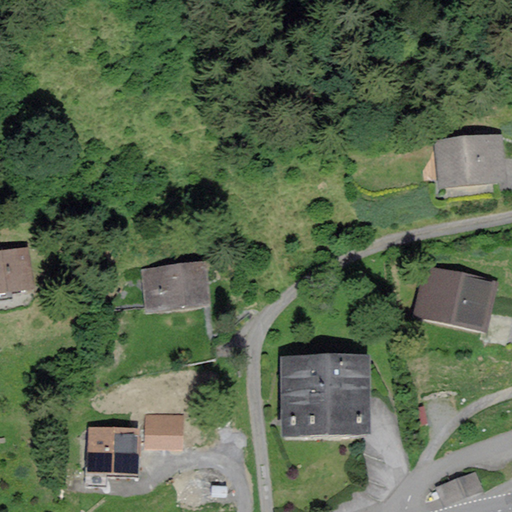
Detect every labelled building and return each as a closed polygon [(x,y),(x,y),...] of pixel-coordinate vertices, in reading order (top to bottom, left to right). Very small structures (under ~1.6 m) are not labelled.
[(497,145),(439,150),(443,193),(501,189),(497,145)] [(0,262),(0,299),(32,295),(27,258),(0,262)] [(204,272),(145,277),(149,317),(208,312),(204,272)] [(493,290),(430,276),(419,322),(482,336),(493,290)] [(289,374),(289,443),(364,443),(364,373),(289,374)] [(136,438),(93,436),(90,479),(134,481),(136,438)] [(477,470),(441,481),(447,501),(483,490),(477,470)]
